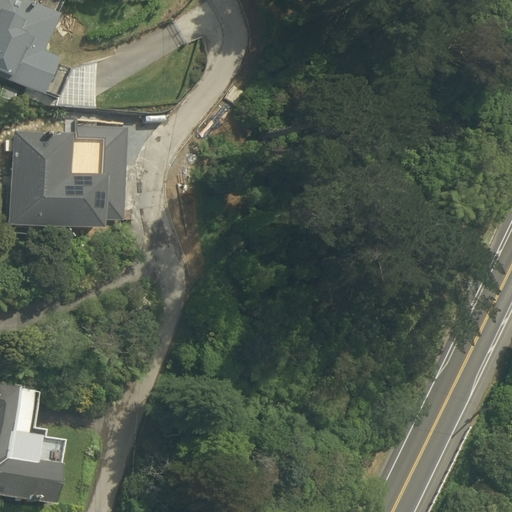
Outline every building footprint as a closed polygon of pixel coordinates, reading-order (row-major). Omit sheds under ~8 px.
[(36,45),(49,18),(12,0),(0,0),(0,80),(28,94),(49,52),(36,45)] [(84,109),(88,68),(44,64),(41,106),(84,109)] [(111,120),(92,119),(90,143),(109,144),(111,120)] [(58,180),(60,134),(39,133),(38,143),(30,143),(30,133),(7,131),(1,226),(64,230),(65,221),(67,180),(58,180)] [(115,224),(69,221),(67,244),(114,246),(115,224)] [(16,434),(24,388),(0,383),(0,499),(37,506),(49,440),(16,434)]
